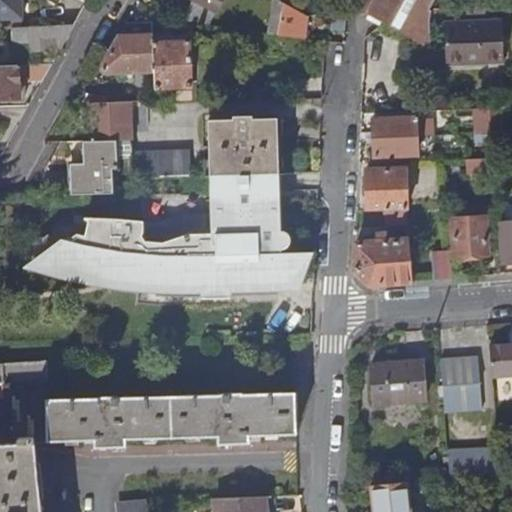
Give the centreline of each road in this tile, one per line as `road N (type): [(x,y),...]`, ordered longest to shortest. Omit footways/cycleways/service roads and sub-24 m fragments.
road 1 (residential): [(341,65),(331,312)]
road 2 (residential): [(120,0),(20,187)]
road 3 (residential): [(331,312),(319,511)]
road 4 (residential): [(511,298),(331,312)]
